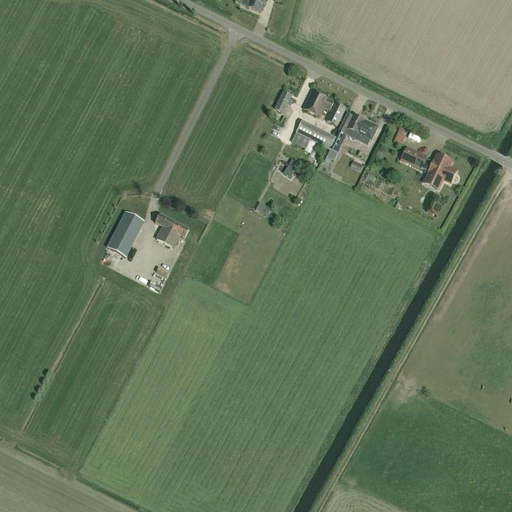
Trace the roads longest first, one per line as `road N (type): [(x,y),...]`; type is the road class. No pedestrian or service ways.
road 1 (track): [(317,511),(511,166)]
road 2 (unclassified): [(511,164),(180,0)]
